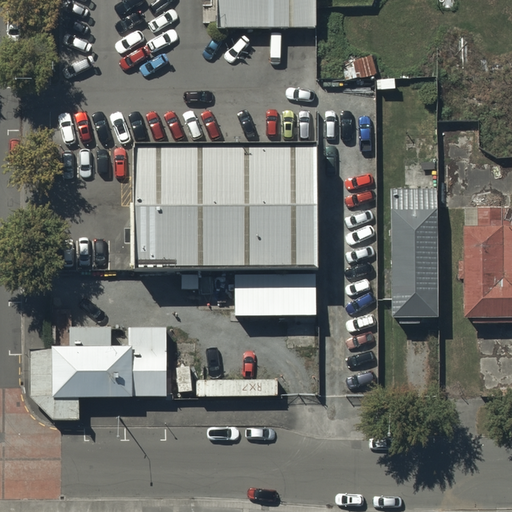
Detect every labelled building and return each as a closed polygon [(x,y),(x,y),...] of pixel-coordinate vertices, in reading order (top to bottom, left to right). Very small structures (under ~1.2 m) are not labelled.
[(313,0),(222,0),(222,32),(314,32),(313,0)] [(374,58),(342,60),(343,83),(376,81),(374,58)] [(373,83),(344,84),(345,101),(373,100),(373,83)] [(314,156),(138,157),(139,276),(315,276),(314,156)] [(432,193),(394,193),(396,322),(433,322),(432,193)] [(474,223),(462,223),(463,313),(511,313),(511,223),(506,223),(506,203),(474,203),(474,223)] [(313,285),(244,285),(244,325),(313,324),(313,285)] [(133,353),(114,353),(114,333),(72,333),(72,353),(53,353),(53,402),(167,402),(167,333),(132,334),(133,353)] [(171,379),(171,399),(247,399),(247,379),(207,379),(207,373),(187,372),(186,379),(171,379)]
